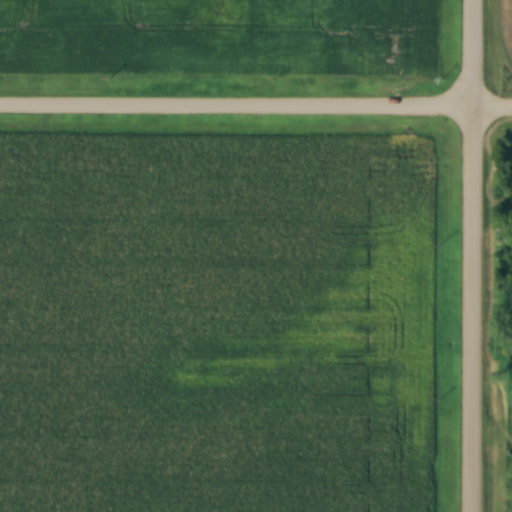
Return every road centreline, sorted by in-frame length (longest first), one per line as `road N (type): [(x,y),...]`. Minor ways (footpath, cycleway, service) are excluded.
road 1 (residential): [(511,108),(0,106)]
road 2 (tertiary): [(467,511),(468,0)]
